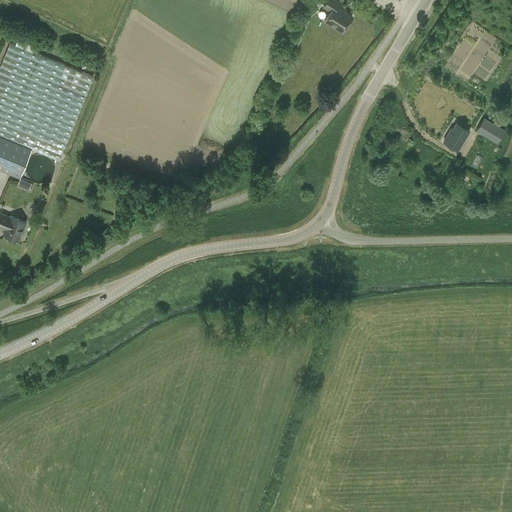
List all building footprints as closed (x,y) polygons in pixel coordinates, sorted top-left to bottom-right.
[(336,0),(327,0),(324,6),(330,10),(324,19),(342,31),(352,15),(341,8),(337,6),(339,2),(336,0)] [(59,159),(93,76),(9,42),(0,64),(0,167),(20,176),(31,148),(59,159)] [(497,142),(504,130),(484,118),(477,130),(497,142)] [(450,133),(449,132),(444,141),(458,149),(470,129),(457,122),(450,133)] [(39,182),(41,182),(44,181),(46,180),(47,179),(49,178),(51,176),(53,173),(53,171),(54,169),(54,166),(53,163),(52,162),(51,159),(50,158),(48,157),(47,156),(45,155),(42,154),(39,154),(37,154),(35,154),(34,155),(32,156),(30,158),(29,160),(28,161),(27,163),(26,165),(26,168),(27,171),(27,173),(29,175),(30,178),(33,180),(35,181),(37,181),(39,182)] [(29,189),(31,183),(20,178),(18,185),(29,189)] [(23,228),(26,221),(10,215),(10,216),(0,212),(0,226),(5,228),(3,234),(8,236),(8,238),(12,239),(13,238),(18,240),(21,234),(23,233),(24,230),(23,228)]
